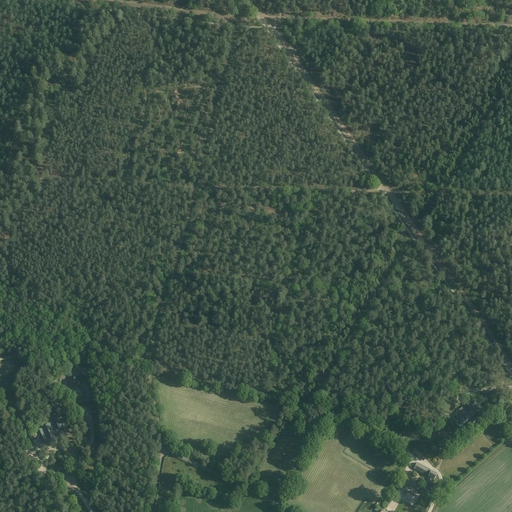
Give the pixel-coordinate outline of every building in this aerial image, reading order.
[(462,408),(458,411),(461,413),(464,417),(466,420),(470,417),(469,416),(471,414),(472,415),(478,409),(473,403),(469,406),(468,404),(465,407),(466,407),(463,409),(462,408)] [(71,417),(69,413),(58,418),(56,415),(53,416),(59,430),(74,424),(71,417)] [(464,417),(461,413),(459,415),(458,414),(455,416),(461,424),(464,421),(462,419),(464,417)] [(471,428),(478,422),(474,418),(468,424),(471,428)] [(42,429),(44,434),(52,430),(50,426),(42,429)] [(54,434),(52,430),(44,434),(47,440),(45,441),(46,444),(48,443),(49,445),(55,442),(66,437),(63,430),(54,434)] [(416,448),(412,451),(418,458),(422,455),(416,448)] [(426,492),(436,476),(417,464),(414,470),(429,479),(423,490),(426,492)] [(414,482),(406,477),(403,483),(411,488),(414,482)] [(415,496),(407,491),(404,498),(412,502),(415,496)]
